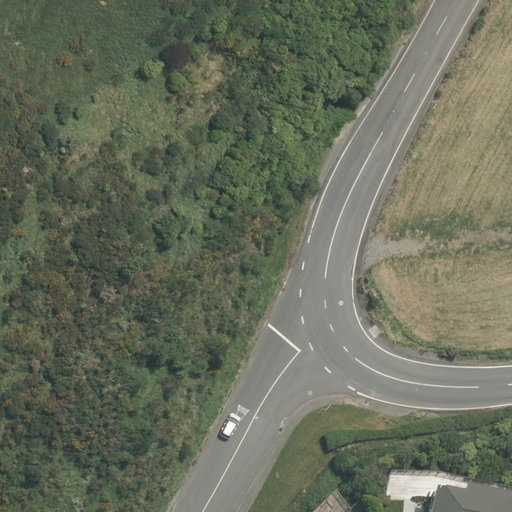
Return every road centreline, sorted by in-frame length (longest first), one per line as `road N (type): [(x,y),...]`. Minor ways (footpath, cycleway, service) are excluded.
road 1 (tertiary): [(331,327),(327,264),(349,194),(457,0)]
road 2 (tertiary): [(203,511),(281,375),(331,327)]
road 3 (tertiary): [(511,384),(449,387),(378,373),(331,327)]
